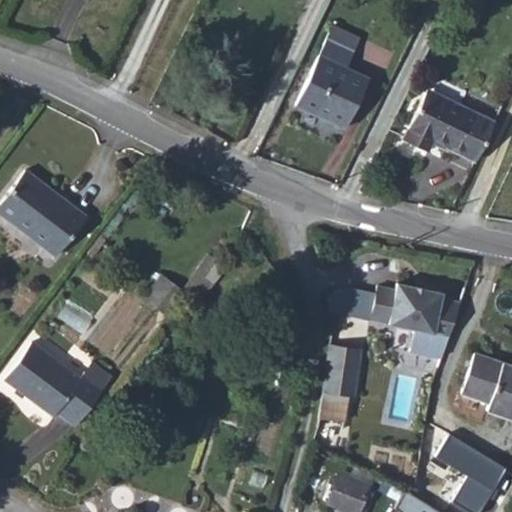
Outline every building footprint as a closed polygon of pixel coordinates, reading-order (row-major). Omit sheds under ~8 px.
[(357,117),(380,69),(356,58),(365,40),(338,27),(307,94),(357,117)] [(444,131),(486,150),(505,108),(437,78),(413,130),(440,142),(444,131)] [(31,173),(2,212),(37,238),(39,235),(64,255),(92,219),(31,173)] [(182,290),(157,272),(140,296),(164,314),(182,290)] [(445,356),(463,311),(444,308),(445,303),(403,295),(402,301),(380,297),(373,331),(415,340),(411,362),(440,367),(445,356)] [(106,381),(87,367),(82,374),(33,338),(6,376),(57,413),(60,408),(77,420),(106,381)] [(363,353),(334,347),(324,394),(354,400),(363,353)] [(363,353),(354,400),(362,402),(376,405),(385,357),(363,353)] [(511,366),(472,355),(470,361),(511,373),(511,366)] [(511,373),(470,361),(460,394),(487,402),(485,411),(511,419),(511,373)] [(324,394),(318,428),(355,436),(362,402),(354,400),(324,394)] [(483,511),(508,469),(450,436),(437,458),(469,475),(453,504),(467,511),(483,511)] [(362,511),(372,486),(331,473),(321,502),(350,511),(362,511)] [(433,511),(406,494),(396,508),(401,511),(433,511)]
